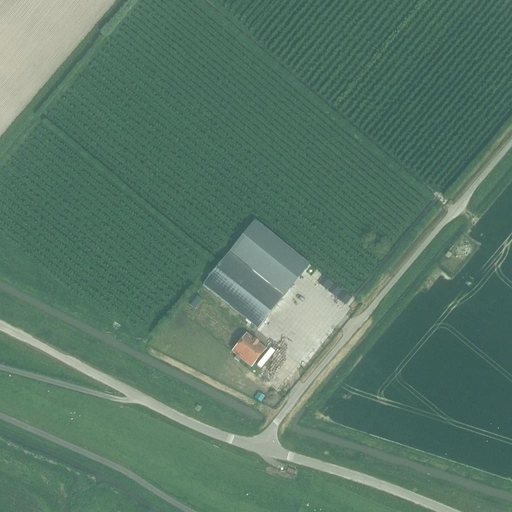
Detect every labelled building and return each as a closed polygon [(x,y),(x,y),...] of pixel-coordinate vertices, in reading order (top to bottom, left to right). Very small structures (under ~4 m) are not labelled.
[(283,298),(309,266),(252,221),(227,254),(283,298)] [(258,329),(273,310),(283,298),(227,254),(202,285),(258,329)] [(324,277),(319,282),(327,289),(332,283),(324,277)] [(333,284),(329,290),(337,296),(341,291),(333,284)] [(343,292),(338,297),(346,304),(351,298),(343,292)] [(194,293),(186,303),(192,307),(200,298),(194,293)] [(239,362),(241,359),(251,367),(265,350),(247,335),(232,352),(237,356),(235,358),(239,362)]
